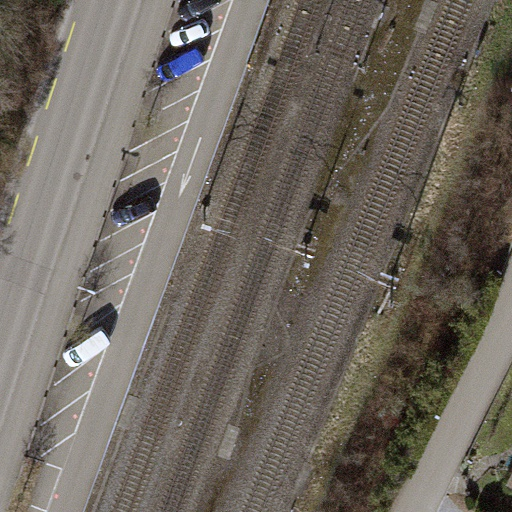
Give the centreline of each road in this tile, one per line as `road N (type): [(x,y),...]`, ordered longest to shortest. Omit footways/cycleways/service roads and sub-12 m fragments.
road 1 (tertiary): [(0,337),(110,0)]
road 2 (residential): [(417,511),(511,313)]
